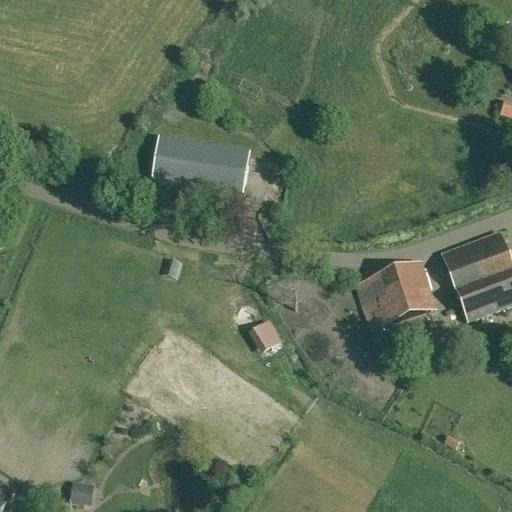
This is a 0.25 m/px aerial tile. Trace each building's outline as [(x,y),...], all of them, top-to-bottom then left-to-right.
[(160,141),(153,187),(244,200),(249,156),(160,141)] [(183,195),(179,218),(236,227),(240,204),(183,195)] [(467,326),(511,308),(511,265),(501,236),(442,259),(467,326)] [(181,263),(165,259),(161,277),(178,280),(181,263)] [(455,453),(461,444),(450,438),(445,446),(455,453)] [(73,485),(70,505),(91,509),(94,488),(73,485)]
